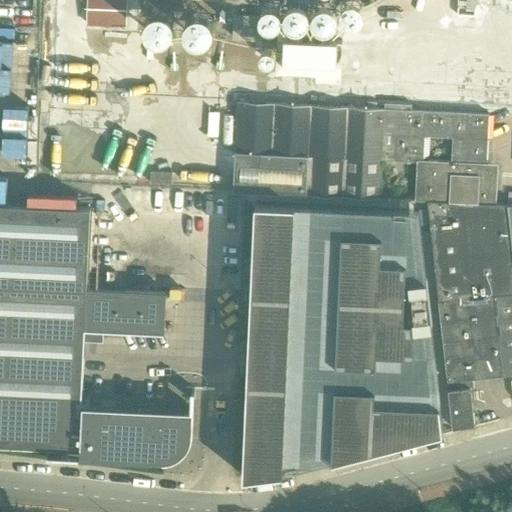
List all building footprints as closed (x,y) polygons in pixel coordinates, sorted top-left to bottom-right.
[(87,0),(86,23),(126,25),(127,0),(87,0)] [(310,8),(310,7),(309,3),(307,0),(286,0),(285,3),(284,8),(286,13),(289,17),(293,19),(298,20),(304,18),(307,16),(309,12),(310,8)] [(336,10),(336,9),(336,5),(333,1),(331,0),(318,0),(317,1),(314,6),(313,9),(314,14),(317,18),(321,20),(325,21),(328,20),(333,18),(335,14),(336,10)] [(457,0),(457,14),(473,15),(473,20),(495,21),(496,0),(457,0)] [(171,22),(171,17),(167,12),(163,9),(158,7),(152,8),(147,11),(144,16),(143,21),(143,24),(144,28),(147,31),(151,35),(157,36),(162,35),(167,32),(170,28),(171,22)] [(211,24),(211,23),(210,18),(206,13),(201,10),(196,9),(191,10),(185,13),(182,18),(181,23),(183,30),(185,33),(190,37),(195,38),(200,38),(206,35),(209,30),(211,24)] [(233,37),(279,39),(280,18),(234,16),(233,37)] [(338,33),(285,31),(284,66),(337,68),(338,33)] [(423,162),(424,135),(451,137),(450,163),(486,165),(489,114),(411,110),(412,104),(385,103),(385,109),(238,102),(234,191),(379,198),(381,160),(423,162)] [(448,380),(448,381),(473,378),(503,375),(511,373),(511,234),(508,204),(508,203),(500,202),(500,203),(491,202),(493,165),(486,165),(450,163),(423,162),(421,200),(427,200),(448,380)] [(150,183),(172,184),(172,172),(151,171),(150,183)] [(284,472),(296,204),(256,202),(243,477),(284,472)] [(0,445),(81,449),(80,456),(163,460),(163,452),(166,452),(169,451),(171,450),(174,449),(175,450),(176,450),(177,451),(178,451),(180,450),(181,449),(181,448),(182,447),(182,446),(182,445),(182,444),(181,443),(182,440),(183,438),(184,435),(185,433),(193,433),(194,409),(81,404),(84,337),(103,338),(103,330),(165,332),(166,291),(87,288),(91,207),(0,203),(0,445)] [(338,323),(336,361),(377,363),(378,350),(416,352),(416,345),(413,318),(405,318),(408,260),(382,259),(383,233),(342,231),(338,323)] [(473,378),(448,381),(449,389),(453,427),(475,423),(471,388),(474,387),(473,378)] [(440,403),(375,400),(376,387),(335,384),(332,459),(365,451),(444,430),(440,403)]
